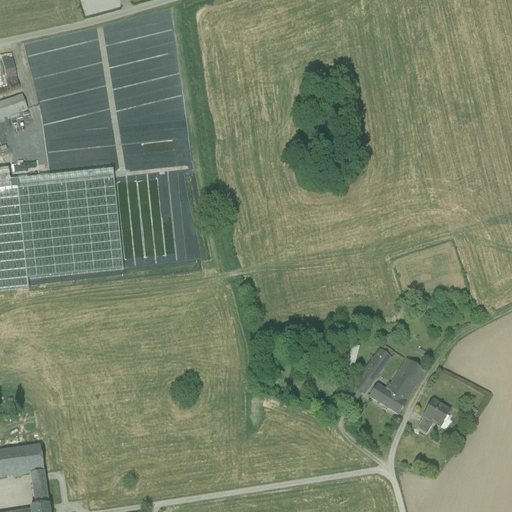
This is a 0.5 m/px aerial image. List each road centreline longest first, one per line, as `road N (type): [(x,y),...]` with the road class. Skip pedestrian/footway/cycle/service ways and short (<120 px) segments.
road 1 (track): [(393,470),(125,511)]
road 2 (track): [(511,313),(475,331),(411,414),(393,470),(405,511)]
road 3 (track): [(180,0),(0,46)]
